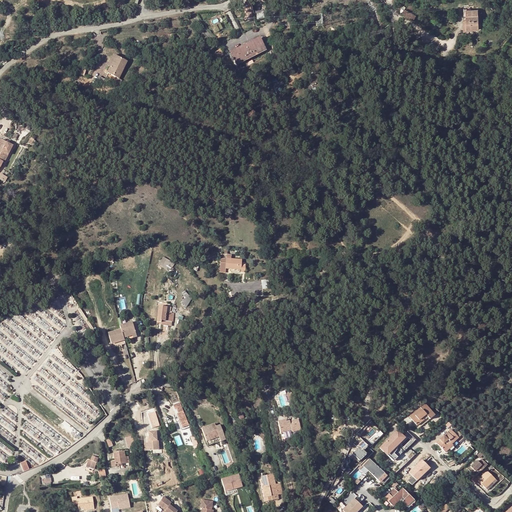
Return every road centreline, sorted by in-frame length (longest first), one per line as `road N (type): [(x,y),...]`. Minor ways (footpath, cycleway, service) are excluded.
road 1 (track): [(315,511),(363,423),(397,326),(463,277),(467,261),(438,247),(339,257),(291,294),(241,298)]
road 2 (unclassified): [(3,511),(7,487),(67,454),(125,398),(157,386),(210,312),(241,298)]
road 3 (track): [(511,33),(491,84),(482,87),(397,52),(392,15)]
road 4 (residential): [(0,73),(56,34),(139,18)]
